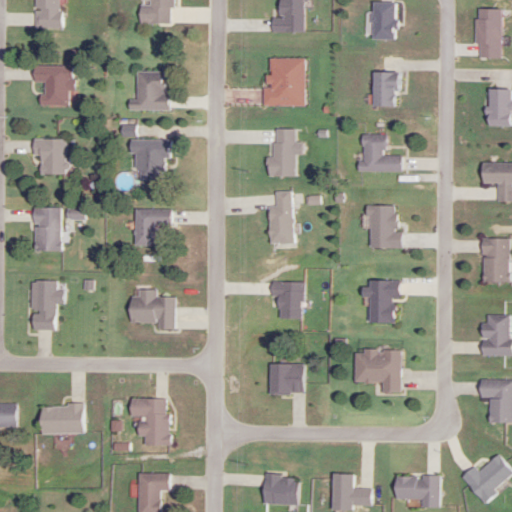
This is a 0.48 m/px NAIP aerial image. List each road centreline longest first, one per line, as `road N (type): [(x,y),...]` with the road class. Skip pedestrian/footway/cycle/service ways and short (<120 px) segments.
road 1 (residential): [(217,511),(220,0)]
road 2 (residential): [(444,0),(441,423)]
road 3 (residential): [(441,423),(218,429)]
road 4 (residential): [(218,365),(0,360)]
